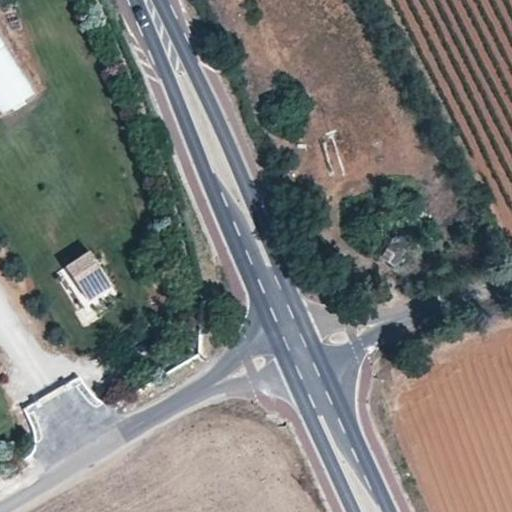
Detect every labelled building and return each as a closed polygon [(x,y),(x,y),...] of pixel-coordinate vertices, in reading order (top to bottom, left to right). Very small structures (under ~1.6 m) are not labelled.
[(363,43),(311,76),(329,104),(381,71),(363,43)] [(0,114),(25,100),(0,57),(0,114)] [(329,154),(339,149),(350,171),(366,163),(364,160),(406,140),(393,112),(349,133),(345,125),(320,136),(329,154)] [(397,226),(377,257),(393,262),(410,231),(397,226)] [(113,290),(88,253),(65,269),(90,306),(113,290)] [(254,306),(237,317),(254,345),(271,334),(254,306)]
